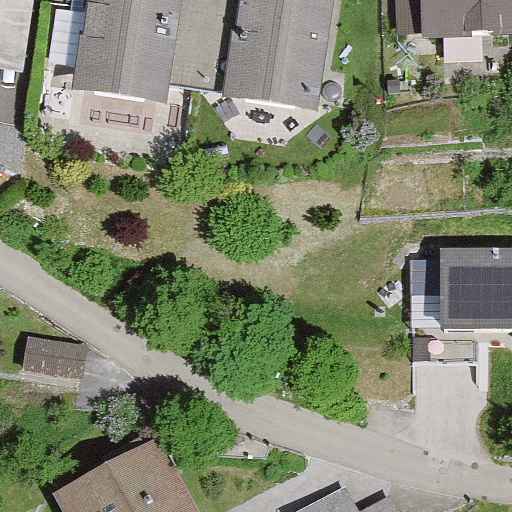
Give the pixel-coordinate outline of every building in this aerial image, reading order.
[(0,0),(0,65),(23,68),(32,0),(0,0)] [(84,0),(72,88),(166,102),(169,83),(188,86),(200,0),(84,0)] [(200,0),(188,86),(224,91),(316,105),(331,0),(200,0)] [(511,0),(396,0),(398,33),(421,32),(421,38),(511,35),(511,0)] [(511,251),(442,252),(442,262),(443,331),(511,331),(511,251)] [(443,331),(442,262),(411,262),(412,331),(443,331)] [(24,338),(18,378),(77,387),(83,347),(24,338)] [(194,511),(154,440),(124,457),(50,499),(57,511),(194,511)] [(354,511),(342,489),(299,511),(394,511),(387,498),(361,511),(354,511)]
